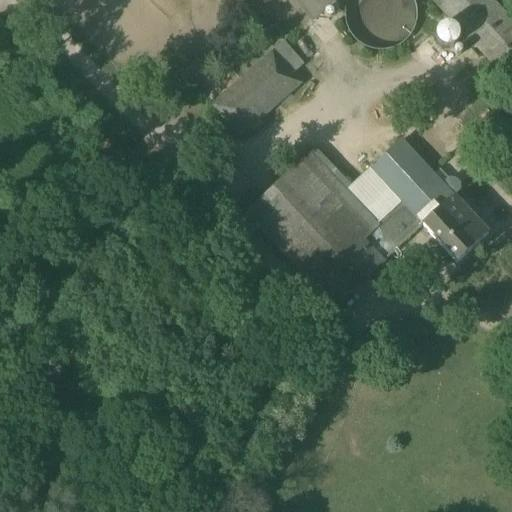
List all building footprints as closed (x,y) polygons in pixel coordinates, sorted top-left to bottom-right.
[(293,0),(313,21),(335,0),(293,0)] [(414,29),(416,15),(413,2),(412,0),(348,0),(347,2),(345,16),(348,30),(356,41),(367,49),(381,51),(395,49),(406,41),(414,29)] [(511,23),(490,0),(431,0),(504,78),(511,70),(511,23)] [(458,43),(459,38),(458,34),(455,30),(451,27),(447,26),(442,27),(438,30),(436,34),(435,38),(436,43),(438,47),(442,49),(447,50),(451,49),(455,47),(458,43)] [(273,54),(212,108),(238,138),(299,84),(273,54)] [(453,199),(400,142),(370,170),(400,203),(422,228),(453,199)] [(363,237),(298,168),(247,217),(335,310),(386,262),(363,237)] [(487,236),(453,199),(422,228),(457,265),(474,249),(473,249),(487,236)] [(400,203),(363,237),(386,262),(422,228),(400,203)] [(285,313),(244,269),(222,289),(264,333),(285,313)]
